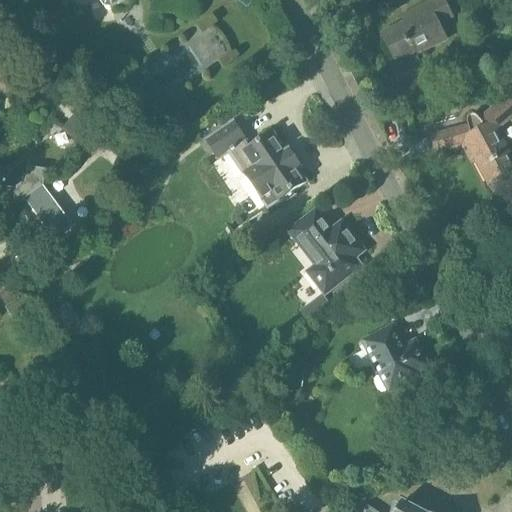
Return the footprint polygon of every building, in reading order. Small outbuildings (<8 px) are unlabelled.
[(101,0),(107,9),(114,11),(131,0),(101,0)] [(438,26),(452,19),(442,0),(437,0),(416,11),(419,19),(383,37),(400,72),(419,63),(416,56),(445,41),(438,26)] [(467,124),(468,128),(432,137),(436,153),(467,144),(488,183),(511,170),(511,159),(511,157),(509,158),(495,132),(511,118),(511,93),(478,120),(476,118),(474,117),(472,116),(470,117),(469,118),(467,120),(467,122),(467,124)] [(286,154),(277,142),(273,145),(268,137),(249,150),(244,143),(245,142),(233,124),(206,143),(218,160),(229,153),(230,155),(237,151),(253,173),(246,178),(268,210),(306,184),(297,171),(301,169),(289,152),(286,154)] [(13,208),(24,200),(41,188),(44,171),(26,169),(24,182),(13,190),(0,188),(0,206),(13,208)] [(41,188),(24,200),(37,218),(52,240),(70,227),(41,188)] [(314,210),(286,232),(315,269),(309,274),(326,295),(360,268),(353,260),(363,252),(342,225),(332,232),(324,222),(314,210)] [(322,296),(307,308),(314,317),(329,305),(322,296)] [(46,320),(57,336),(77,322),(65,306),(46,320)] [(392,330),(366,344),(382,375),(387,373),(395,387),(416,376),(414,372),(425,367),(414,346),(403,351),(392,330)] [(304,372),(289,369),(287,386),(301,389),(304,372)] [(32,413),(11,429),(37,462),(58,446),(32,413)]
